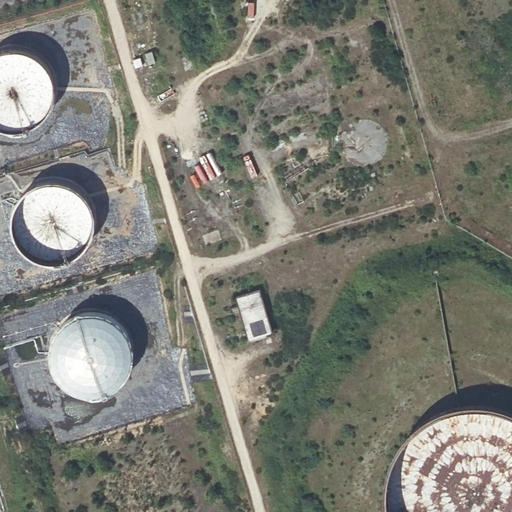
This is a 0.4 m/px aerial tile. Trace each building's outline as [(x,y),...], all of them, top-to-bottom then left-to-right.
[(53,92),(53,85),(53,78),(52,74),(50,70),(48,65),(47,64),(46,62),(42,58),(39,54),(36,52),(34,51),(30,49),(26,47),(21,46),(15,46),(12,46),(7,46),(2,47),(0,48),(0,121),(1,122),(5,123),(7,124),(13,124),(16,124),(20,124),(26,123),(29,121),(32,120),(36,118),(38,116),(42,113),(43,111),(47,107),(49,103),(50,100),(51,97),(53,92)] [(285,75),(292,73),(294,77),(305,74),(299,54),(280,60),(285,75)] [(265,85),(282,78),(278,67),(260,75),(265,85)] [(249,93),(260,89),(255,74),(243,79),(249,93)] [(315,74),(285,87),(292,102),(322,89),(315,74)] [(326,98),(249,129),(255,145),(332,114),(326,98)] [(310,151),(315,164),(330,159),(325,146),(310,151)] [(87,219),(87,217),(87,216),(87,213),(86,208),(85,205),(84,200),(81,195),(78,191),(76,189),(71,185),(67,182),(64,181),(60,179),(56,178),(54,178),(48,177),(45,177),(40,178),(36,179),(33,180),(30,182),(26,184),(22,187),(20,189),(15,195),(13,198),(12,201),(10,205),(9,209),(9,215),(9,220),(9,223),(10,228),(12,231),(13,235),(15,238),(17,241),(20,244),(24,248),(27,250),(33,253),(37,254),(40,255),(43,255),(48,256),(52,255),(54,255),(58,254),(62,253),(65,252),(68,250),(72,248),(76,244),(79,241),(81,238),(82,236),(84,231),(85,228),(86,224),(87,219)] [(257,292),(233,298),(246,341),(269,334),(257,292)] [(126,352),(126,350),(126,349),(126,344),(125,338),(123,335),(122,332),(120,329),(118,326),(116,323),(113,320),(111,318),(108,316),(104,314),(101,313),(97,311),(93,311),(89,310),(86,310),(80,311),(74,312),(71,313),(68,315),(66,316),(61,320),(59,322),(55,326),(53,330),(52,331),(50,335),(49,338),(48,343),(47,346),(47,353),(48,356),(49,361),(51,365),(52,368),(54,371),(57,375),(59,377),(63,381),(67,384),(70,385),(75,387),(78,388),(82,389),(86,389),(91,389),(94,388),(97,388),(102,386),(104,385),(109,382),(113,379),(115,377),(118,374),(120,371),(122,367),(123,365),(125,360),(126,356),(126,352)] [(511,511),(511,411),(510,410),(508,409),(501,406),(495,404),(490,403),(483,401),(475,401),(467,401),(460,401),(450,403),(444,404),(439,406),(430,410),(422,414),(417,418),(413,421),(409,425),(403,430),(397,438),(394,443),(392,447),(390,451),(387,458),(384,466),(382,475),(381,482),(381,493),(382,499),(382,504),(383,510),(384,511),(511,511)]
